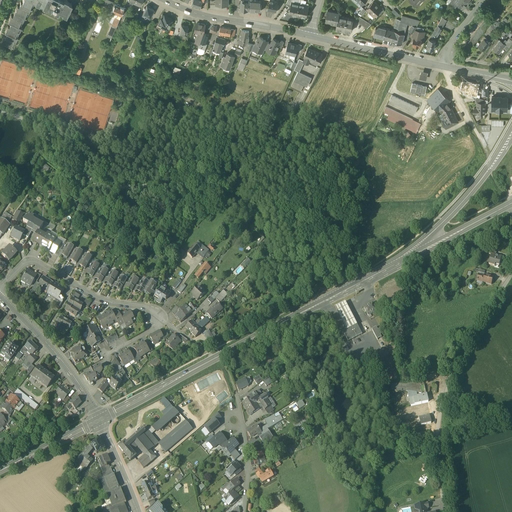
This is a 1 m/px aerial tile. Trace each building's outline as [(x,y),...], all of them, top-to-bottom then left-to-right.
[(1,42),(11,47),(13,43),(14,44),(17,38),(18,38),(19,38),(15,36),(16,33),(17,33),(20,27),(22,28),(22,27),(19,26),(20,25),(18,25),(20,22),(21,22),(26,12),(27,13),(30,7),(32,7),(31,6),(30,5),(32,0),(35,1),(58,12),(58,11),(66,14),(71,3),(67,1),(68,0),(67,0),(62,0),(62,1),(60,0),(22,0),(22,1),(21,1),(19,5),(18,5),(13,15),(11,14),(8,21),(11,22),(9,26),(8,25),(5,31),(7,33),(6,37),(4,36),(1,42)] [(248,9),(249,0),(247,0),(240,0),(240,8),(241,9),(243,10),(244,8),(248,9)] [(248,9),(260,10),(261,0),(248,0),(249,0),(248,9)] [(271,9),(275,10),(278,0),(276,0),(269,0),(267,8),(271,9)] [(370,13),(373,16),(378,11),(381,7),(373,0),(367,8),(371,12),(370,13)] [(449,6),(454,9),(458,3),(453,0),(450,0),(448,4),(449,6)] [(297,14),(299,2),(291,1),(291,3),(289,11),(293,11),(292,13),(297,14)] [(114,2),(111,9),(120,13),(123,6),(120,4),(120,3),(119,3),(118,2),(117,2),(116,3),(114,2)] [(309,4),(299,2),(297,14),(301,15),(302,13),(307,14),(309,4)] [(146,14),(149,15),(154,7),(150,5),(148,4),(147,3),(142,12),(145,14),(146,14)] [(325,20),(337,22),(338,14),(339,11),(328,9),(327,13),(326,13),(326,16),(325,20)] [(161,28),(165,30),(171,17),(162,12),(157,21),(162,24),(161,28)] [(353,17),(338,14),(337,22),(336,27),(351,30),(353,17)] [(355,19),(367,27),(371,23),(358,14),(355,19)] [(398,27),(397,31),(405,33),(408,24),(412,25),(409,30),(413,32),(415,29),(420,20),(402,14),(401,19),(396,18),(394,26),(398,27)] [(437,24),(441,27),(446,20),(442,17),(437,24)] [(463,50),(468,53),(492,21),(487,17),(463,50)] [(491,26),(494,28),(499,21),(496,19),(490,25),(491,26)] [(199,45),(205,47),(207,42),(206,41),(208,32),(204,30),(204,29),(206,23),(196,21),(194,29),(199,30),(204,31),(201,40),(200,42),(199,45)] [(178,30),(186,33),(188,24),(180,22),(178,30)] [(219,31),(230,33),(231,27),(224,25),(220,24),(219,31)] [(432,33),(436,35),(441,27),(437,24),(432,33)] [(373,34),(383,37),(386,27),(378,25),(375,27),(373,34)] [(402,43),(405,33),(397,31),(386,27),(383,37),(402,43)] [(411,39),(413,40),(414,36),(421,38),(422,35),(424,36),(425,31),(415,29),(413,32),(410,36),(412,36),(411,39)] [(249,36),(248,36),(240,34),(239,41),(248,43),(249,36)] [(214,47),(219,48),(221,43),(223,43),(225,38),(217,35),(213,46),(213,47),(214,47)] [(254,46),(260,50),(265,40),(266,38),(259,35),(255,44),(253,46),(254,46)] [(268,47),(275,50),(278,44),(280,40),(273,36),(270,42),(268,47)] [(420,45),(421,38),(414,36),(413,40),(412,43),(420,45)] [(478,45),(484,49),(489,43),(487,41),(488,39),(485,36),(478,45)] [(427,47),(433,49),(436,40),(429,38),(427,47)] [(503,47),(506,50),(511,43),(507,40),(505,38),(503,42),(504,42),(506,43),(505,44),(506,44),(503,47)] [(493,48),(499,53),(503,47),(506,44),(505,44),(506,43),(504,42),(503,42),(500,39),(493,48)] [(286,51),(291,52),(291,50),(296,51),(297,48),(298,43),(288,40),(288,41),(287,46),(286,51)] [(308,61),(317,65),(322,53),(314,48),(313,49),(308,46),(304,54),(305,55),(303,59),(305,60),(308,61)] [(221,63),(230,66),(234,53),(227,51),(226,54),(224,54),(221,63)] [(236,67),(242,70),(247,58),(242,56),(236,67)] [(295,67),(299,69),(300,70),(305,60),(303,59),(299,57),(297,62),(295,67)] [(276,67),(282,70),(284,64),(278,61),(276,67)] [(79,73),(81,66),(72,64),(71,72),(79,73)] [(312,75),(300,70),(299,69),(294,78),(305,83),(308,84),(312,75)] [(419,77),(426,79),(428,71),(421,69),(419,77)] [(292,85),(302,89),(305,83),(294,78),(292,85)] [(410,89),(424,93),(427,84),(412,81),(410,89)] [(463,81),(461,87),(465,88),(464,91),(475,93),(477,83),(467,81),(467,82),(463,81)] [(428,99),(438,109),(439,109),(446,102),(449,99),(438,89),(428,99)] [(389,99),(415,111),(418,105),(392,93),(389,99)] [(492,96),(492,103),(491,109),(492,109),(506,109),(507,109),(507,103),(507,97),(501,97),(501,96),(498,96),(498,97),(492,96)] [(439,109),(441,112),(445,110),(446,111),(451,108),(450,106),(446,102),(439,109)] [(477,102),(477,108),(475,108),(474,108),(473,109),(473,110),(473,111),(474,112),(475,112),(477,112),(477,116),(482,116),(482,113),(484,113),(485,102),(484,102),(482,102),(477,102)] [(391,115),(410,124),(413,119),(386,106),(383,111),(386,113),(389,114),(391,115)] [(442,121),(445,128),(458,121),(455,115),(453,116),(450,109),(451,108),(446,111),(445,110),(441,112),(442,113),(445,119),(442,121)] [(389,114),(386,119),(416,133),(421,123),(413,119),(410,124),(391,115),(389,114)] [(18,223),(23,214),(17,210),(12,220),(18,223)] [(5,212),(0,219),(7,223),(12,216),(5,212)] [(29,214),(23,221),(28,224),(27,227),(32,230),(34,231),(36,236),(38,231),(39,232),(44,222),(29,214)] [(9,224),(7,223),(0,219),(0,232),(2,234),(9,224)] [(23,234),(28,237),(32,230),(27,227),(24,232),(23,234)] [(10,237),(18,241),(19,241),(23,234),(24,232),(19,229),(17,230),(15,229),(10,237)] [(33,241),(37,243),(40,244),(40,245),(47,234),(43,232),(42,233),(39,232),(38,231),(36,236),(33,241)] [(40,245),(43,247),(49,236),(47,234),(40,245)] [(50,250),(56,240),(49,236),(43,247),(46,249),(46,248),(50,250)] [(64,245),(56,240),(50,250),(49,251),(52,253),(53,253),(58,256),(60,251),(64,245)] [(192,258),(196,253),(200,249),(200,248),(195,245),(187,254),(192,258)] [(202,245),(200,248),(200,249),(196,253),(199,256),(206,248),(202,245)] [(6,257),(9,260),(16,253),(9,246),(2,254),(5,258),(6,257)] [(64,257),(68,259),(69,256),(74,248),(71,246),(70,247),(67,246),(63,253),(61,255),(62,255),(64,257)] [(199,256),(203,259),(203,258),(209,251),(206,248),(199,256)] [(73,262),(77,264),(78,261),(83,253),(80,252),(79,252),(76,251),(72,258),(70,260),(71,261),(73,262)] [(494,264),(499,266),(501,257),(495,256),(490,255),(488,264),(494,266),(494,264)] [(82,267),(86,270),(86,269),(92,259),(89,257),(88,258),(85,256),(81,263),(79,266),(82,267)] [(89,275),(93,277),(95,274),(99,266),(96,264),(96,265),(93,263),(88,271),(87,273),(90,275),(89,275)] [(195,276),(198,278),(202,274),(203,273),(204,273),(205,274),(210,269),(205,264),(195,276)] [(98,280),(102,282),(105,278),(108,271),(105,270),(101,269),(97,276),(96,278),(96,279),(98,280)] [(25,283),(30,286),(34,280),(36,276),(27,270),(22,279),(26,281),(25,283)] [(108,284),(112,286),(114,283),(118,275),(115,273),(115,274),(111,272),(107,279),(106,282),(108,283),(108,284)] [(484,275),(483,276),(482,282),(490,285),(492,277),(484,275)] [(117,289),(121,291),(122,289),(125,283),(127,280),(124,278),(124,279),(120,277),(116,284),(115,287),(117,288),(117,289)] [(129,290),(132,292),(133,291),(136,286),(139,281),(136,279),(135,280),(132,278),(128,285),(126,288),(129,289),(129,290)] [(47,280),(45,279),(44,280),(42,279),(39,283),(40,283),(39,284),(36,288),(37,288),(39,290),(39,289),(43,291),(48,293),(53,284),(51,283),(52,282),(47,279),(47,280)] [(144,292),(149,283),(146,281),(145,282),(142,280),(138,288),(137,290),(139,292),(143,294),(144,292)] [(150,281),(149,283),(144,292),(148,294),(151,295),(153,292),(156,285),(153,283),(154,283),(150,281)] [(54,282),(53,284),(48,293),(47,294),(58,301),(61,296),(65,289),(54,282)] [(177,291),(180,294),(186,287),(183,284),(177,291)] [(153,299),(160,304),(164,298),(166,300),(170,293),(160,287),(156,294),(153,299)] [(194,297),(197,301),(201,297),(202,297),(205,294),(198,287),(191,293),(195,296),(194,297)] [(215,299),(220,303),(226,297),(225,296),(221,293),(215,299)] [(56,308),(58,310),(65,299),(61,296),(58,301),(60,302),(56,308)] [(71,301),(69,305),(80,311),(82,308),(81,308),(83,304),(77,301),(73,299),(72,301),(71,301)] [(335,308),(347,331),(357,326),(345,303),(335,308)] [(211,318),(212,319),(222,309),(217,304),(207,314),(211,318)] [(364,308),(368,316),(377,312),(373,304),(364,308)] [(80,311),(69,305),(67,308),(67,309),(66,311),(75,317),(77,314),(78,315),(80,311)] [(180,311),(185,318),(192,312),(189,308),(188,309),(185,306),(180,311)] [(118,323),(116,320),(113,315),(111,311),(107,313),(107,312),(104,314),(105,315),(101,317),(101,316),(97,318),(99,323),(100,323),(101,325),(104,331),(118,323)] [(186,318),(185,318),(180,311),(178,312),(179,313),(175,317),(181,323),(186,318)] [(113,315),(116,320),(121,317),(120,315),(119,312),(113,315)] [(121,317),(116,320),(118,323),(120,326),(124,324),(126,328),(133,324),(131,321),(135,319),(131,312),(127,314),(126,312),(120,315),(121,317)] [(60,320),(58,324),(69,330),(71,327),(70,327),(72,323),(62,318),(60,320)] [(201,322),(199,323),(197,326),(190,332),(195,337),(202,331),(200,330),(209,321),(208,320),(206,318),(205,319),(201,322)] [(190,332),(197,326),(194,323),(192,321),(185,327),(190,332)] [(69,330),(58,324),(56,327),(54,330),(64,336),(66,333),(67,333),(69,330)] [(343,332),(348,343),(362,335),(357,325),(343,332)] [(91,347),(93,347),(97,345),(96,343),(100,341),(98,337),(97,336),(99,335),(96,328),(95,329),(93,326),(88,329),(87,333),(88,335),(87,341),(88,344),(89,343),(91,347)] [(372,330),(377,340),(382,338),(380,335),(382,334),(380,330),(378,331),(376,328),(372,330)] [(203,334),(207,340),(216,335),(214,332),(211,334),(209,330),(203,334)] [(150,336),(154,345),(158,342),(160,340),(160,339),(163,338),(163,337),(161,333),(159,331),(150,336)] [(115,333),(105,339),(102,335),(98,337),(100,341),(101,343),(106,340),(108,344),(118,339),(115,333)] [(165,344),(173,350),(181,341),(180,341),(177,339),(173,335),(165,344)] [(181,341),(185,344),(187,340),(180,335),(178,338),(177,339),(180,341),(181,341)] [(30,342),(24,348),(28,351),(34,345),(30,342)] [(143,342),(138,345),(145,355),(149,352),(150,352),(146,347),(143,342)] [(5,360),(9,362),(17,350),(9,344),(6,348),(5,347),(3,350),(4,351),(1,355),(4,357),(6,358),(5,360)] [(28,351),(29,352),(32,355),(37,349),(34,345),(28,351)] [(145,355),(138,345),(134,348),(136,353),(140,358),(145,355)] [(76,351),(82,360),(84,359),(84,358),(87,356),(85,353),(86,351),(84,349),(83,349),(81,346),(78,348),(78,350),(76,351)] [(82,360),(76,351),(74,352),(72,351),(69,353),(71,356),(71,357),(72,359),(73,359),(75,363),(78,361),(79,362),(82,360)] [(128,351),(123,354),(129,363),(134,360),(131,355),(128,351)] [(26,358),(27,359),(31,364),(32,364),(36,359),(32,355),(29,352),(27,355),(28,356),(26,358)] [(129,363),(123,354),(118,357),(124,366),(129,363)] [(109,368),(118,374),(119,374),(122,369),(116,358),(109,368)] [(150,364),(156,369),(161,363),(155,358),(150,364)] [(31,365),(32,364),(31,364),(27,359),(23,365),(28,369),(31,365)] [(89,381),(90,384),(94,382),(94,383),(95,382),(94,381),(96,380),(97,381),(98,381),(97,379),(100,377),(100,376),(101,375),(103,372),(102,369),(100,365),(93,370),(92,369),(90,370),(90,371),(84,375),(87,381),(88,380),(89,381)] [(36,381),(46,388),(53,379),(47,374),(47,373),(45,371),(44,372),(38,367),(31,377),(36,381)] [(253,379),(257,385),(263,381),(259,375),(253,379)] [(263,381),(266,387),(272,383),(268,377),(263,381)] [(122,383),(120,381),(119,380),(118,381),(115,379),(113,381),(110,386),(109,386),(116,391),(117,389),(121,385),(122,383)] [(236,384),(239,390),(249,385),(246,379),(236,384)] [(98,390),(103,394),(109,385),(106,383),(104,382),(98,390)] [(63,401),(66,397),(69,393),(61,386),(55,394),(63,401)] [(424,387),(417,389),(416,390),(415,393),(416,393),(416,395),(422,395),(422,398),(423,398),(426,397),(424,387)] [(14,395),(34,411),(37,406),(17,390),(16,392),(14,395)] [(247,399),(252,407),(254,406),(253,405),(256,403),(259,403),(260,403),(262,402),(259,398),(257,396),(255,392),(250,395),(251,397),(247,399)] [(416,393),(415,393),(408,392),(408,393),(412,408),(416,407),(414,401),(418,400),(416,395),(416,393)] [(265,394),(259,398),(262,402),(266,400),(268,399),(267,398),(268,398),(267,397),(265,394)] [(6,401),(5,403),(13,410),(14,411),(16,408),(18,409),(18,408),(21,405),(21,404),(17,401),(11,396),(8,399),(8,398),(6,401)] [(61,403),(64,406),(69,399),(66,397),(63,401),(61,403)] [(270,397),(268,399),(266,400),(270,406),(272,409),(276,406),(270,397)] [(414,401),(416,407),(428,404),(426,397),(423,398),(422,398),(421,397),(420,397),(419,398),(418,399),(418,400),(414,401)] [(71,406),(74,410),(81,403),(75,398),(69,404),(71,406)] [(250,409),(252,407),(247,399),(242,402),(246,409),(249,407),(250,409)] [(262,406),(265,410),(270,406),(266,400),(262,402),(260,403),(262,406)] [(165,416),(174,408),(167,401),(162,405),(166,409),(162,413),(165,416)] [(9,415),(13,410),(5,403),(0,408),(6,412),(9,415)] [(259,407),(256,403),(253,405),(254,406),(252,407),(250,409),(249,407),(246,409),(249,415),(260,408),(259,407)] [(24,406),(21,404),(21,405),(18,408),(18,409),(16,408),(14,411),(18,414),(24,406)] [(272,409),(270,406),(265,410),(268,415),(274,412),(272,409)] [(165,416),(152,427),(155,431),(157,434),(171,422),(171,421),(171,420),(172,419),(173,418),(174,417),(175,417),(176,417),(179,414),(174,408),(165,416)] [(217,413),(210,419),(212,421),(215,419),(217,422),(221,418),(217,413)] [(265,423),(271,420),(270,418),(274,416),(273,415),(270,417),(264,420),(265,423)] [(275,418),(271,420),(265,423),(267,425),(263,427),(262,428),(260,424),(257,426),(261,433),(267,429),(268,429),(274,426),(278,423),(280,422),(282,420),(280,416),(276,418),(275,418)] [(11,421),(8,418),(6,417),(3,420),(6,424),(8,426),(11,421)] [(421,427),(428,425),(426,418),(419,420),(421,427)] [(212,421),(205,428),(210,433),(219,425),(217,422),(215,419),(212,421)] [(193,430),(186,421),(158,445),(165,453),(193,430)] [(261,433),(257,426),(247,431),(251,437),(256,434),(257,436),(261,433)] [(144,434),(143,436),(154,448),(158,444),(151,435),(155,431),(152,427),(144,434)] [(206,436),(210,433),(205,428),(201,431),(206,436)] [(142,431),(133,439),(136,442),(143,436),(144,434),(142,431)] [(262,441),(265,446),(274,440),(269,432),(262,435),(261,436),(264,441),(262,441)] [(214,437),(208,442),(213,448),(218,444),(220,446),(227,440),(220,433),(214,437)] [(420,435),(422,448),(428,447),(427,434),(420,435)] [(208,442),(214,437),(212,435),(205,441),(207,443),(208,442)] [(145,455),(150,451),(154,448),(143,436),(136,442),(135,443),(137,446),(145,455)] [(133,439),(127,444),(130,447),(135,443),(136,442),(133,439)] [(224,447),(229,453),(234,449),(238,445),(233,439),(229,443),(224,447)] [(100,440),(92,444),(95,449),(97,453),(105,449),(104,448),(100,440)] [(220,446),(222,449),(224,447),(229,443),(227,440),(220,446)] [(129,448),(130,447),(127,444),(125,441),(118,447),(123,453),(129,448)] [(89,456),(95,449),(92,444),(81,456),(90,464),(94,460),(89,456)] [(222,449),(221,449),(228,458),(231,455),(229,453),(224,447),(222,449)] [(137,456),(132,451),(129,448),(123,453),(131,461),(137,456)] [(145,455),(146,456),(151,462),(156,458),(150,451),(145,455)] [(240,456),(236,451),(231,455),(235,460),(240,456)] [(250,458),(252,467),(258,466),(257,461),(264,460),(262,452),(253,454),(254,457),(250,458)] [(81,456),(79,459),(88,467),(90,464),(81,456)] [(99,464),(101,469),(107,467),(106,465),(108,464),(111,463),(108,456),(99,459),(101,463),(99,464)] [(146,456),(142,459),(147,465),(151,462),(146,456)] [(85,470),(88,467),(79,459),(76,462),(81,466),(84,469),(85,470)] [(143,469),(147,465),(142,459),(138,463),(143,469)] [(227,471),(236,463),(234,461),(225,469),(227,471)] [(227,471),(231,476),(234,473),(239,468),(240,468),(236,463),(227,471)] [(99,480),(105,496),(107,495),(109,494),(119,490),(111,468),(110,468),(108,470),(104,475),(99,480)] [(258,477),(262,483),(273,477),(270,470),(266,472),(266,473),(263,475),(262,474),(258,477)] [(226,489),(230,494),(233,491),(240,485),(236,480),(229,485),(225,489),(226,489)] [(141,485),(144,493),(152,490),(151,487),(149,482),(144,484),(141,485)] [(221,489),(223,492),(226,489),(225,489),(229,485),(227,483),(221,489)] [(233,491),(236,495),(241,490),(238,486),(233,491)] [(111,505),(112,508),(124,504),(126,503),(121,489),(119,490),(109,494),(107,495),(109,499),(111,505)] [(153,492),(152,490),(144,493),(148,501),(155,498),(155,497),(153,492)] [(224,499),(226,502),(228,501),(230,504),(238,497),(236,495),(233,491),(230,494),(227,496),(224,499)]
